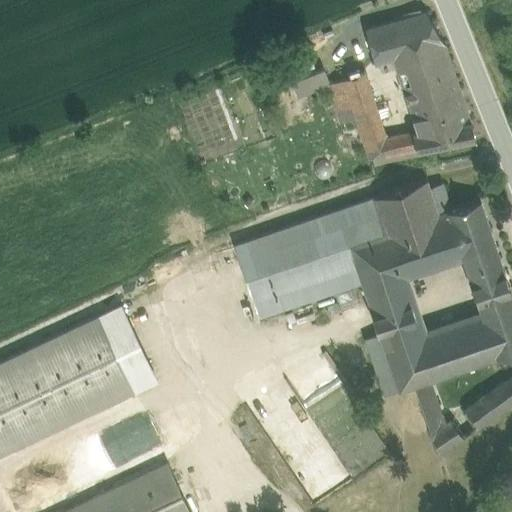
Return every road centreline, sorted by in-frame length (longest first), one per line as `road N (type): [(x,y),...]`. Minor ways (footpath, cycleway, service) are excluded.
road 1 (track): [(0,350),(242,227),(511,153)]
road 2 (unclassified): [(511,152),(447,0)]
